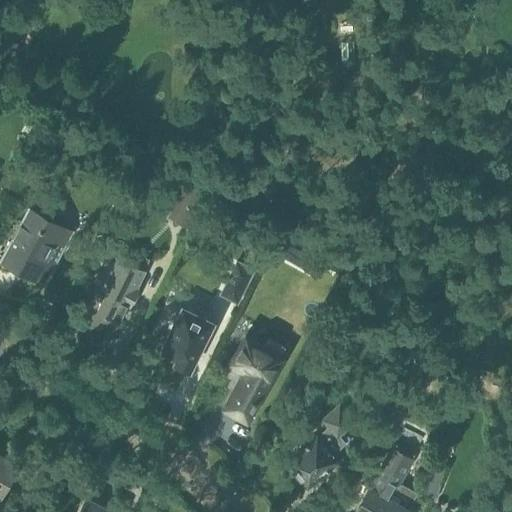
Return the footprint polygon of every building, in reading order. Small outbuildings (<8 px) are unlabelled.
[(3,20),(0,30),(0,53),(16,59),(26,27),(3,20)] [(232,123),(236,101),(222,98),(218,120),(232,123)] [(184,185),(168,217),(194,230),(210,198),(184,185)] [(12,235),(13,236),(1,258),(43,281),(72,228),(28,203),(18,222),(19,222),(12,235)] [(114,254),(113,255),(83,316),(99,324),(104,314),(118,320),(127,301),(130,302),(137,287),(135,286),(143,269),(114,254)] [(182,304),(160,349),(176,357),(174,361),(190,369),(214,320),(182,304)] [(342,328),(332,347),(348,355),(358,337),(342,328)] [(244,335),(225,369),(243,380),(227,409),(244,419),(280,355),(284,348),(267,338),(263,345),(244,335)] [(321,418),(327,426),(288,460),(308,483),(339,455),(336,452),(347,442),(341,434),(356,421),(340,402),(321,418)] [(412,511),(414,508),(409,506),(418,491),(401,480),(426,436),(404,423),(355,509),(359,511),(412,511)] [(0,494),(18,463),(0,452),(0,494)] [(435,499),(448,466),(436,461),(424,495),(435,499)] [(117,511),(118,511),(86,494),(76,511),(117,511)]
